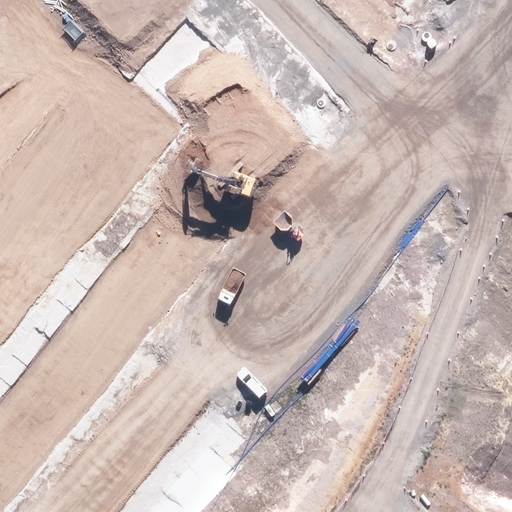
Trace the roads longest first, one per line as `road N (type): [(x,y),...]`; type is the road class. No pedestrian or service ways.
road 1 (track): [(142,511),(511,82)]
road 2 (residential): [(423,123),(102,511)]
road 3 (residential): [(297,0),(423,123)]
road 4 (residential): [(511,29),(423,123)]
road 5 (residential): [(423,123),(511,211)]
